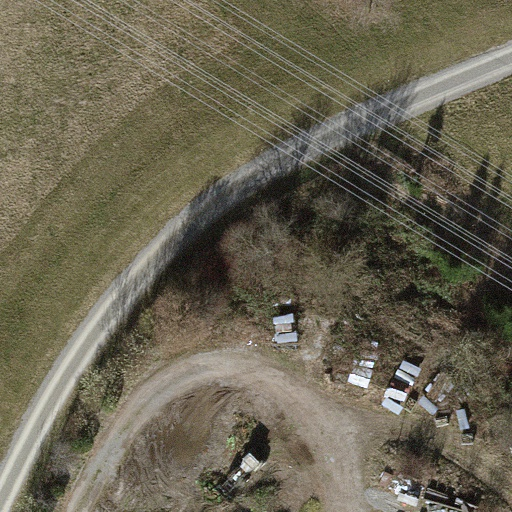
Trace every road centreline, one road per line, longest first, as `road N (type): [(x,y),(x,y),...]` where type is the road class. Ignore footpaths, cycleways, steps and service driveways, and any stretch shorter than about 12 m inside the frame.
road 1 (track): [(511,66),(328,148),(176,250),(95,341),(0,509)]
road 2 (unknown): [(123,511),(201,398),(251,366),(280,368),(323,404),(332,511)]
